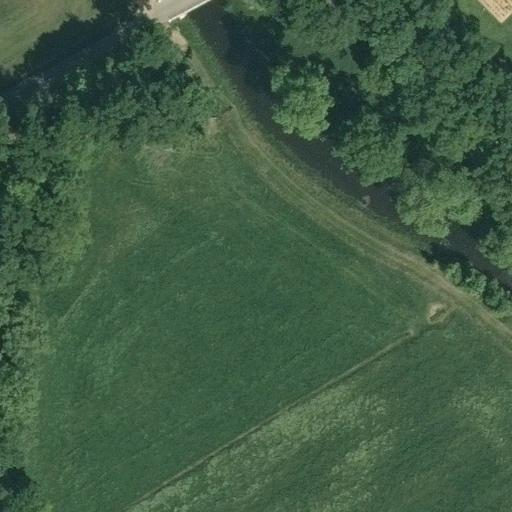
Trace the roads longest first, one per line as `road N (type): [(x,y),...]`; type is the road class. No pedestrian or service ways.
road 1 (unclassified): [(0,99),(184,0)]
road 2 (track): [(511,144),(374,0)]
